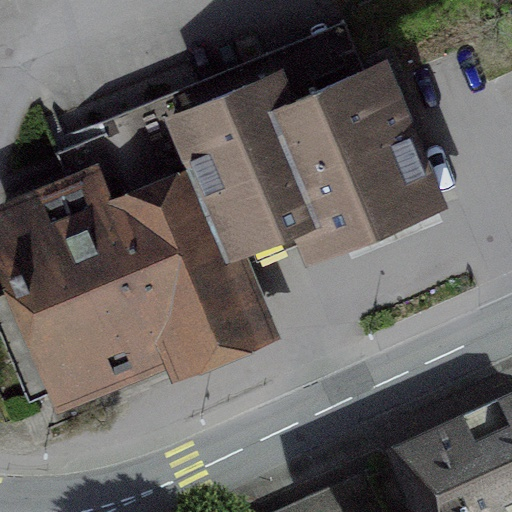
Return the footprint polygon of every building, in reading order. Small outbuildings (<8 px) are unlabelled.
[(381,63),(289,101),(330,207),(360,195),(373,225),(436,199),(381,63)] [(230,248),(330,207),(289,101),(274,65),(171,108),(174,113),(230,248)] [(20,266),(10,269),(17,284),(0,291),(0,333),(29,402),(120,365),(172,344),(176,354),(259,319),(230,248),(174,113),(171,108),(169,103),(56,150),(73,190),(1,220),(20,266)] [(511,511),(511,415),(400,466),(405,478),(373,493),(381,511),(511,511)] [(381,511),(373,493),(329,511),(381,511)]
